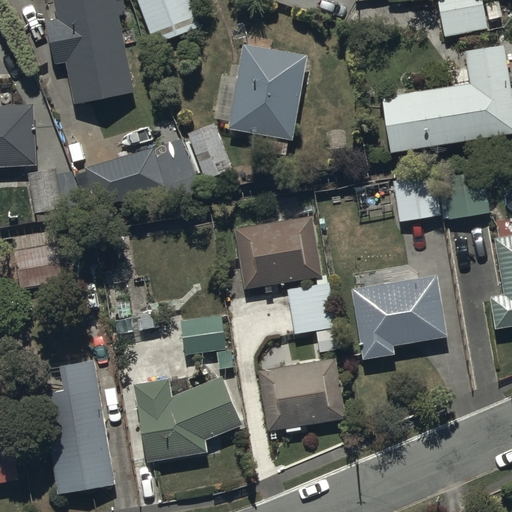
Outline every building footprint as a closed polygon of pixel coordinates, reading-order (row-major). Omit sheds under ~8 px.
[(60,23),(47,26),(56,69),(66,66),(76,112),(137,100),(121,21),(128,20),(125,4),(118,5),(117,0),(67,0),(56,2),(60,23)] [(191,0),(136,0),(154,49),(203,32),(191,0)] [(489,32),(482,0),(437,0),(446,41),(489,32)] [(295,146),(309,60),(244,48),(229,134),(295,146)] [(472,90),(384,103),(392,160),(511,142),(511,79),(508,49),(467,54),(472,90)] [(0,173),(39,172),(37,110),(0,110),(0,173)] [(218,125),(189,135),(205,184),(234,174),(218,125)] [(169,195),(154,150),(87,172),(102,217),(169,195)] [(56,170),(28,176),(38,229),(67,223),(56,170)] [(492,215),(485,173),(444,180),(451,222),(492,215)] [(436,176),(393,182),(400,226),(442,219),(436,176)] [(316,219),(235,231),(244,294),(325,282),(316,219)] [(57,234),(12,240),(20,295),(64,289),(57,234)] [(511,331),(511,240),(496,243),(506,298),(491,300),(497,334),(511,331)] [(441,280),(353,293),(363,365),(398,360),(397,350),(450,342),(441,280)] [(331,286),(288,292),(295,338),(315,335),(318,354),(340,351),(331,286)] [(226,353),(223,319),(181,322),(184,357),(217,354),(219,372),(234,371),(232,353),(226,353)] [(338,360),(258,374),(268,434),(285,431),(286,437),(303,434),(302,431),(349,423),(338,360)] [(118,489),(96,364),(38,374),(60,499),(118,489)] [(0,486),(19,483),(1,371),(0,370),(0,486)] [(171,383),(136,389),(149,467),(210,457),(208,444),(244,429),(223,379),(174,400),(171,383)]
